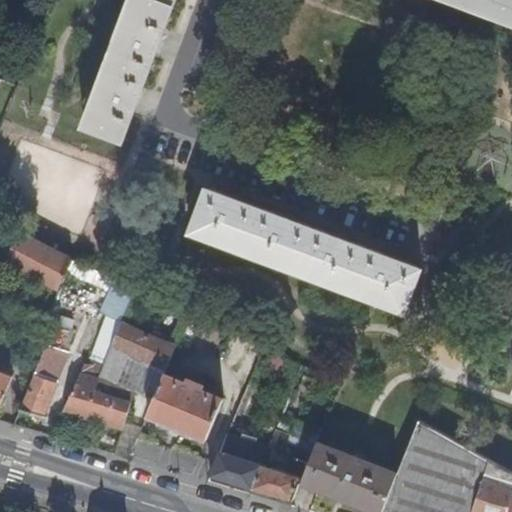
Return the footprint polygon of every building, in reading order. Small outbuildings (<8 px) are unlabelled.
[(175,0),(130,0),(85,124),(124,139),(175,0)] [(511,0),(455,0),(511,21),(511,0)] [(191,231),(405,312),(421,268),(207,188),(191,231)] [(71,256),(18,230),(6,262),(60,284),(71,256)] [(108,290),(113,278),(81,262),(75,276),(108,290)] [(120,323),(134,289),(113,278),(108,290),(104,304),(115,309),(111,318),(107,316),(106,318),(98,337),(91,357),(104,362),(120,323)] [(90,334),(98,337),(106,318),(97,314),(90,334)] [(74,331),(56,323),(21,407),(44,414),(69,351),(66,350),(74,331)] [(166,369),(176,346),(120,323),(104,362),(102,368),(100,376),(117,383),(129,354),(166,369)] [(63,410),(78,415),(97,378),(98,378),(100,376),(102,368),(97,366),(84,364),(63,410)] [(0,404),(1,405),(13,376),(0,370),(0,404)] [(164,376),(147,417),(161,422),(160,423),(192,437),(193,435),(207,441),(224,400),(201,391),(202,386),(189,381),(187,385),(164,376)] [(78,415),(123,428),(124,423),(131,403),(94,392),(98,378),(97,378),(78,415)] [(383,511),(386,511),(473,511),(489,459),(420,420),(399,473),(383,511)] [(129,459),(137,441),(142,428),(124,423),(123,428),(114,455),(129,459)] [(212,474),(254,487),(262,464),(268,447),(228,435),(216,465),(212,474)] [(301,482),(381,511),(382,511),(383,511),(399,473),(319,442),(310,463),(309,463),(301,482)] [(294,499),(301,482),(309,463),(289,457),(285,471),(262,464),(254,487),(294,499)] [(511,472),(489,459),(473,511),(506,511),(511,495),(511,472)]
